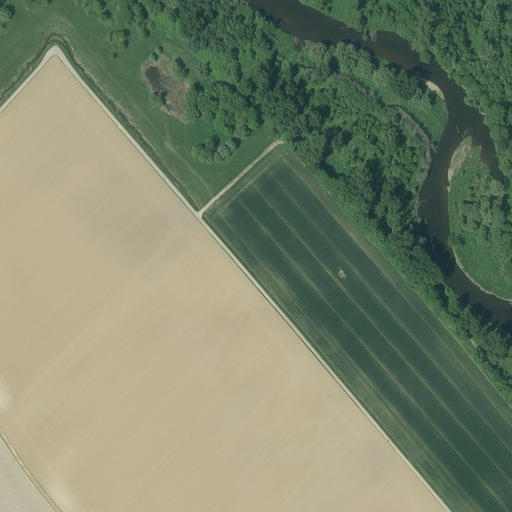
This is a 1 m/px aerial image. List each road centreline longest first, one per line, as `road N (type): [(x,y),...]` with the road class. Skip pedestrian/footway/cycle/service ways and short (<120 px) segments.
road 1 (track): [(450,511),(58,51),(0,111)]
road 2 (track): [(198,216),(297,117),(296,68),(275,30)]
